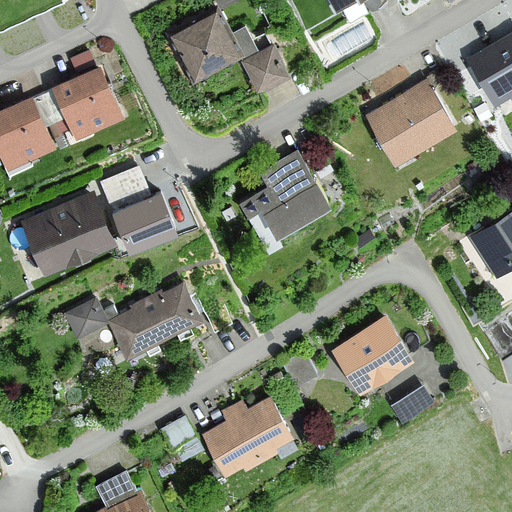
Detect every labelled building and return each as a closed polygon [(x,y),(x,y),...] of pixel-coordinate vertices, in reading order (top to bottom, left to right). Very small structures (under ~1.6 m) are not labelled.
[(352,0),(328,0),(334,10),(352,0)] [(239,55),(216,9),(170,32),(193,78),(239,55)] [(511,34),(466,61),(493,108),(511,96),(511,34)] [(288,71),(274,44),(242,61),(255,87),(288,71)] [(32,94),(0,107),(0,157),(4,167),(54,145),(46,127),(65,118),(73,137),(122,115),(100,64),(50,86),(51,89),(33,97),(32,94)] [(424,79),(364,114),(394,164),(454,129),(424,79)] [(328,203),(298,150),(259,171),(266,184),(240,198),(262,239),(328,203)] [(115,243),(93,191),(21,222),(43,274),(115,243)] [(161,194),(112,214),(126,248),(175,228),(161,194)] [(511,210),(469,238),(495,277),(511,266),(511,210)] [(185,281),(108,319),(127,356),(203,318),(185,281)] [(413,355),(385,312),(330,349),(359,391),(413,355)] [(428,375),(392,394),(401,410),(437,391),(428,375)] [(295,440),(271,396),(248,409),(243,400),(222,412),(226,420),(203,432),(228,477),(295,440)] [(155,511),(143,487),(135,491),(125,471),(96,486),(106,505),(91,511),(155,511)]
